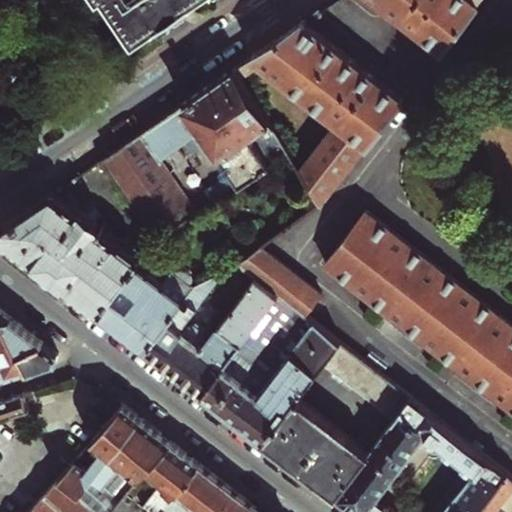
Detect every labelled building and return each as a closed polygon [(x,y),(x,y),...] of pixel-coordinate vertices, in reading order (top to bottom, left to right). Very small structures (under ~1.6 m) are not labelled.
[(103,0),(132,42),(160,23),(167,19),(174,14),(194,0),(103,0)] [(479,0),(381,0),(441,49),(479,0)] [(404,98),(304,19),(237,66),(244,76),(263,62),(336,119),(299,166),(322,203),(404,98)] [(183,101),(202,130),(234,176),(226,176),(207,189),(214,200),(290,151),(271,121),(244,76),(237,66),(183,101)] [(142,130),(162,157),(202,130),(183,101),(170,110),(152,123),(142,130)] [(197,210),(162,157),(142,130),(102,158),(158,236),(197,210)] [(81,210),(54,190),(3,225),(2,227),(1,230),(1,232),(2,234),(45,268),(101,311),(143,255),(139,252),(143,246),(125,233),(121,239),(119,237),(118,238),(100,225),(102,223),(83,208),(81,210)] [(511,322),(367,210),(327,263),(511,407),(511,322)] [(159,256),(158,236),(143,255),(101,311),(121,326),(148,347),(195,285),(194,285),(193,278),(192,275),(191,272),(188,269),(185,268),(180,267),(174,269),(173,268),(163,280),(149,270),(159,256)] [(258,273),(308,313),(324,293),(262,245),(240,260),(258,273)] [(249,285),(258,273),(240,260),(228,268),(249,285)] [(308,313),(258,273),(249,285),(219,324),(243,342),(205,391),(232,412),(265,438),(297,397),(324,363),(343,340),(308,313)] [(221,275),(218,274),(196,285),(195,285),(148,347),(175,368),(205,391),(243,342),(219,324),(206,340),(203,337),(206,334),(202,331),(204,329),(195,322),(194,325),(190,322),(187,325),(184,323),(221,275)] [(0,317),(4,317),(11,316),(0,306),(0,317)] [(4,317),(17,347),(44,340),(30,330),(11,316),(4,317)] [(0,378),(6,376),(55,360),(58,351),(52,347),(44,340),(17,347),(4,317),(0,317),(0,378)] [(324,363),(396,418),(414,395),(343,340),(324,363)] [(0,417),(26,409),(21,393),(1,400),(0,400),(0,417)] [(396,418),(370,452),(338,494),(361,511),(475,511),(508,469),(414,395),(396,418)] [(338,494),(370,452),(366,449),(297,397),(265,438),(298,463),(334,491),(338,494)] [(135,412),(124,404),(60,475),(82,494),(144,419),(135,412)] [(149,468),(173,441),(161,432),(144,419),(82,494),(60,475),(26,511),(109,511),(126,494),(149,468)] [(171,498),(200,463),(189,454),(173,441),(149,468),(168,484),(162,491),(171,498)] [(264,511),(246,498),(227,483),(200,463),(171,498),(162,491),(159,489),(142,506),(149,511),(161,511),(163,510),(166,511),(264,511)] [(494,511),(511,489),(511,472),(508,469),(475,511),(494,511)]
